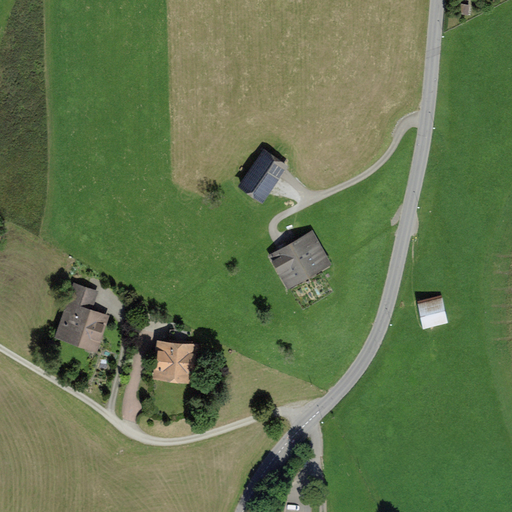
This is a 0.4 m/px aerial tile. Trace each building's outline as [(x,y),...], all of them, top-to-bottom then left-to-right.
[(242,184),(263,199),(267,194),(286,167),(263,151),(254,162),(256,164),(242,184)] [(327,259),(311,231),(288,245),(278,250),(271,254),(287,282),(318,264),(327,259)] [(89,311),(96,292),(75,285),(62,321),(69,323),(65,335),(94,345),(104,317),(89,311)] [(419,300),(425,323),(446,319),(441,295),(419,300)] [(161,345),(158,373),(191,376),(194,348),(190,348),(190,343),(171,341),(171,346),(161,345)]
